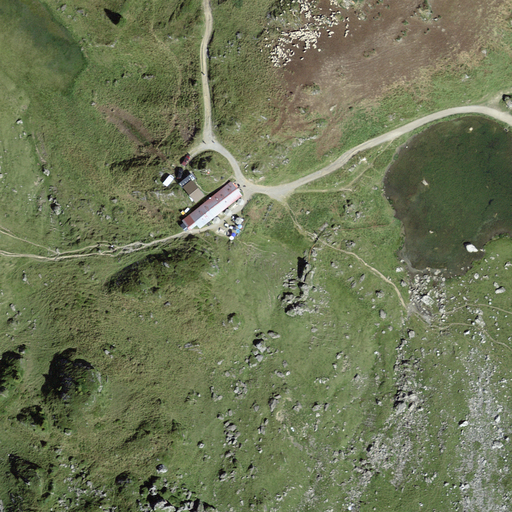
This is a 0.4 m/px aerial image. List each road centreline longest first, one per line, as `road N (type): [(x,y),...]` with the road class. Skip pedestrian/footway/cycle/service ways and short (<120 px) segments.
road 1 (track): [(260,189),(279,190),(448,111),(477,108),(511,118)]
road 2 (track): [(206,0),(210,146),(223,149),(239,178),(260,189)]
